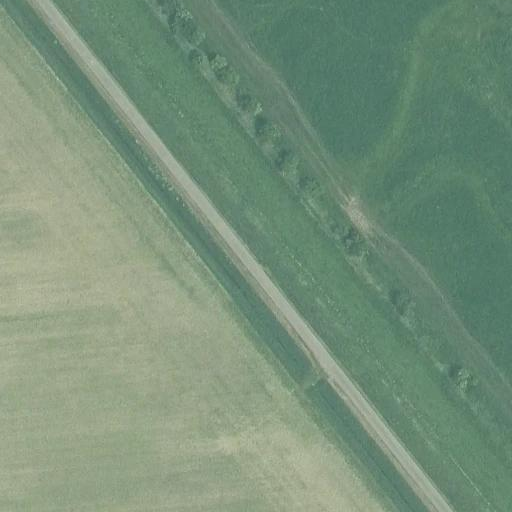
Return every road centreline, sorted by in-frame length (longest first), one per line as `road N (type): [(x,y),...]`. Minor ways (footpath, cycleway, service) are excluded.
road 1 (track): [(88,0),(491,511)]
road 2 (unclassified): [(443,511),(40,0)]
